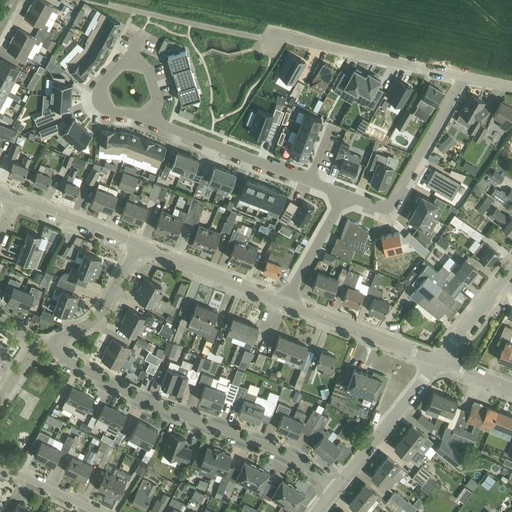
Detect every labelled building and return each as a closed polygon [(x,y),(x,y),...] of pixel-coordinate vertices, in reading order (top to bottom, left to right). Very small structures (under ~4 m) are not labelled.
[(43,0),(33,0),(30,7),(35,9),(48,16),(52,10),(56,12),(58,8),(54,6),(43,0)] [(48,16),(35,9),(30,7),(24,17),(42,27),(47,29),(49,25),(44,23),(48,16)] [(120,22),(101,12),(97,20),(99,21),(97,25),(114,34),(120,22)] [(108,45),(114,34),(97,25),(95,29),(93,28),(89,35),(108,45)] [(47,35),(53,38),(57,30),(51,27),(49,31),(47,35)] [(13,39),(31,48),(34,42),(38,44),(41,40),(36,38),(18,28),(13,39)] [(108,46),(108,45),(89,35),(85,42),(86,43),(84,48),(100,59),(107,46),(108,46)] [(43,43),(42,44),(52,49),(56,41),(46,36),(46,37),(45,37),(43,41),(42,43),(43,43)] [(7,49),(25,59),(29,61),(31,57),(27,55),(31,48),(13,39),(7,49)] [(89,71),(100,59),(84,48),(80,52),(79,51),(73,56),(89,71)] [(192,63),(188,50),(170,55),(174,69),(175,69),(180,87),(184,101),(202,95),(198,82),(192,63)] [(306,62),(291,54),(279,74),(293,83),(306,62)] [(89,71),(73,56),(68,62),(69,64),(66,67),(80,81),(89,71)] [(2,58),(0,61),(0,72),(15,81),(18,74),(24,77),(27,73),(21,69),(2,58)] [(53,59),(46,66),(51,71),(57,64),(53,59)] [(323,61),(315,74),(328,82),(336,69),(323,61)] [(344,72),(333,90),(340,94),(343,90),(355,97),(368,72),(366,75),(362,73),(362,72),(356,68),(356,70),(354,69),(350,76),(344,72)] [(41,74),(35,71),(31,78),(37,81),(41,74)] [(0,72),(0,87),(19,98),(21,96),(9,90),(15,81),(0,72)] [(366,104),(373,108),(383,90),(377,86),(381,79),(379,78),(380,77),(374,74),(373,75),(368,72),(355,97),(357,93),(369,100),(366,104)] [(53,76),(51,95),(71,96),(72,84),(64,83),(65,77),(53,76)] [(297,97),(304,84),(298,80),(291,93),(297,97)] [(399,80),(388,98),(401,106),(412,87),(399,80)] [(417,105),(430,113),(434,105),(435,105),(443,92),(429,83),(421,97),(417,105)] [(306,101),(323,95),(321,88),(314,90),(313,86),(302,89),(306,101)] [(19,98),(0,87),(0,102),(2,103),(7,94),(18,101),(19,98)] [(277,100),(285,103),(287,97),(279,94),(277,100)] [(34,117),(37,125),(61,115),(62,108),(70,109),(71,96),(51,95),(50,110),(34,117)] [(466,129),(474,134),(480,124),(489,110),(482,106),(484,102),(472,95),(467,103),(465,103),(460,112),(472,119),(466,129)] [(381,106),(385,109),(389,102),(385,100),(381,106)] [(500,125),(506,129),(511,118),(511,107),(501,101),(494,114),(503,119),(500,125)] [(258,109),(249,132),(265,138),(271,121),(279,123),(284,111),(276,107),(273,115),(258,109)] [(396,126),(403,130),(413,112),(406,108),(396,126)] [(301,123),(318,129),(322,119),(304,112),(301,123)] [(358,126),(355,130),(362,134),(364,130),(369,121),(362,117),(358,126)] [(63,120),(39,130),(42,138),(59,131),(70,141),(62,150),(62,151),(83,126),(74,118),(69,124),(63,120)] [(24,125),(17,122),(14,127),(21,130),(24,125)] [(297,132),(314,139),(318,129),(301,123),(297,132)] [(2,142),(4,136),(14,140),(18,131),(0,124),(0,145),(1,142),(2,142)] [(472,138),(479,142),(487,128),(480,124),(474,134),(472,138)] [(92,134),(83,126),(62,151),(67,152),(69,153),(75,145),(80,149),(92,134)] [(114,131),(101,130),(99,150),(104,150),(104,152),(112,152),(114,131)] [(114,131),(112,152),(120,153),(120,151),(124,151),(129,132),(114,131)] [(142,137),(129,132),(124,151),(127,153),(127,154),(134,157),(142,137)] [(293,142),(310,149),(314,139),(297,132),(293,142)] [(154,142),(142,137),(134,157),(142,160),(143,158),(147,160),(154,142)] [(16,158),(20,144),(15,142),(13,141),(8,155),(16,158)] [(444,153),(450,147),(444,141),(437,147),(444,153)] [(166,147),(154,142),(147,160),(151,162),(151,163),(159,166),(166,147)] [(295,155),(306,159),(310,149),(293,142),(289,152),(291,153),(295,155)] [(349,145),(341,142),(334,159),(342,162),(338,170),(353,176),(361,156),(347,151),(349,145)] [(382,187),(385,188),(393,167),(385,164),(388,156),(379,153),(375,151),(372,150),(366,166),(375,169),(370,182),(374,184),(373,185),(381,188),(382,187)] [(188,155),(177,151),(171,166),(182,170),(188,155)] [(69,153),(67,152),(62,164),(70,166),(70,165),(73,157),(74,155),(69,153)] [(434,156),(430,154),(427,159),(437,163),(440,158),(441,156),(435,154),(434,156)] [(199,159),(188,155),(182,170),(180,175),(191,179),(191,178),(199,181),(201,175),(194,173),(199,159)] [(21,164),(13,161),(9,172),(23,178),(28,166),(27,166),(30,158),(24,156),(21,164)] [(85,162),(73,157),(70,165),(82,169),(85,162)] [(38,170),(33,182),(46,187),(53,168),(41,163),(38,170)] [(94,167),(93,167),(86,179),(93,183),(100,171),(102,167),(96,164),(94,167)] [(472,165),(469,171),(474,174),(478,169),(472,165)] [(219,185),(225,170),(214,166),(208,181),(219,185)] [(77,169),(72,167),(62,193),(75,197),(79,185),(72,182),(77,169)] [(461,183),(435,168),(426,184),(452,199),(461,183)] [(160,177),(166,179),(169,171),(163,169),(160,177)] [(230,190),(231,187),(236,174),(225,170),(219,185),(230,190)] [(504,177),(495,170),(490,176),(499,184),(504,177)] [(454,177),(461,181),(465,174),(458,171),(454,177)] [(131,175),(123,172),(118,186),(125,189),(131,175)] [(125,189),(133,192),(138,178),(131,175),(125,189)] [(247,178),(240,196),(250,200),(257,182),(247,178)] [(161,185),(154,182),(148,197),(156,200),(157,197),(161,185)] [(267,186),(257,182),(250,200),(260,204),(267,186)] [(101,208),(103,203),(107,191),(109,187),(99,183),(97,187),(90,204),(101,208)] [(163,199),(168,187),(162,185),(161,185),(157,197),(163,199)] [(267,186),(260,204),(270,207),(276,190),(267,186)] [(483,190),(475,186),(472,190),(480,195),(483,190)] [(107,191),(103,203),(101,208),(111,212),(117,195),(116,195),(118,190),(110,187),(108,191),(107,191)] [(490,195),(495,198),(500,190),(495,187),(490,195)] [(276,190),(270,207),(280,211),(287,193),(277,190),(276,190)] [(441,212),(446,202),(436,196),(433,202),(422,195),(421,197),(419,196),(416,201),(418,203),(415,207),(430,216),(435,208),(441,212)] [(482,214),(493,199),(488,196),(477,210),(482,214)] [(193,198),(190,204),(188,209),(194,211),(199,199),(193,197),(193,198)] [(137,203),(127,199),(121,215),(131,219),(137,203)] [(199,199),(194,211),(201,214),(205,201),(199,199)] [(304,225),(314,207),(303,201),(300,206),(290,200),(279,219),(287,223),(290,218),(304,225)] [(137,203),(131,219),(141,223),(148,207),(137,203)] [(458,209),(451,204),(448,209),(456,213),(458,209)] [(424,226),(430,216),(415,207),(412,212),(410,211),(407,216),(409,218),(408,219),(421,227),(419,228),(418,228),(412,234),(425,246),(431,240),(429,238),(433,233),(424,226)] [(503,223),(501,226),(511,234),(511,216),(510,215),(508,217),(496,207),(491,213),(503,223)] [(172,213),(162,210),(155,228),(165,232),(172,213)] [(172,213),(165,232),(176,236),(182,220),(184,221),(187,212),(180,210),(178,215),(172,213)] [(227,222),(225,221),(221,229),(229,233),(235,218),(237,214),(231,212),(231,211),(227,222)] [(464,221),(455,215),(450,221),(459,227),(464,221)] [(348,240),(346,245),(363,251),(369,237),(368,236),(368,237),(366,236),(368,230),(358,226),(357,225),(358,223),(348,219),(341,238),(348,240)] [(202,247),(204,242),(210,228),(199,224),(192,243),(202,247)] [(472,226),(467,233),(479,241),(484,234),(472,226)] [(271,242),(278,230),(272,227),(266,238),(271,242)] [(210,228),(204,242),(202,247),(213,251),(220,232),(210,228)] [(250,235),(233,229),(228,241),(235,244),(229,257),(240,261),(247,242),(250,235)] [(17,260),(35,267),(42,248),(37,246),(41,236),(28,231),(17,260)] [(399,231),(381,235),(386,254),(403,250),(399,231)] [(425,246),(412,234),(409,231),(404,236),(404,237),(408,241),(425,257),(429,250),(425,246)] [(448,242),(440,236),(436,242),(438,243),(443,246),(444,247),(446,249),(449,243),(448,242)] [(479,257),(489,264),(498,252),(489,245),(488,245),(483,240),(473,252),(479,257)] [(247,242),(240,261),(250,265),(257,246),(247,242)] [(300,252),(304,246),(298,243),(295,249),(300,252)] [(66,257),(70,247),(62,244),(58,254),(66,257)] [(351,261),(350,261),(341,257),(344,250),(333,245),(331,251),(341,255),(340,257),(351,262),(351,261)] [(81,262),(93,267),(100,270),(101,267),(99,266),(102,259),(85,252),(78,250),(77,255),(83,257),(81,262)] [(288,267),(293,253),(286,250),(283,257),(270,252),(263,270),(278,275),(282,265),(288,267)] [(325,252),(322,260),(334,264),(337,256),(325,252)] [(448,280),(460,289),(467,280),(468,280),(469,280),(468,280),(477,269),(478,269),(466,259),(461,265),(456,262),(449,270),(442,264),(437,271),(428,263),(427,263),(444,277),(448,281),(448,280)] [(72,266),(69,273),(67,280),(76,283),(81,285),(84,276),(94,280),(96,272),(99,273),(100,270),(93,267),(81,262),(78,268),(72,266)] [(441,281),(444,277),(427,263),(412,283),(417,287),(410,295),(411,296),(418,302),(425,293),(429,296),(434,289),(436,290),(441,285),(439,284),(441,282),(441,281)] [(347,272),(342,286),(347,288),(343,300),(358,305),(363,292),(354,288),(360,273),(348,269),(347,272)] [(342,286),(347,272),(341,270),(340,270),(337,279),(328,275),(322,292),(332,296),(337,284),(342,286)] [(39,282),(43,273),(37,271),(33,280),(39,282)] [(43,277),(50,280),(52,274),(46,271),(43,277)] [(328,275),(318,272),(316,277),(312,288),(322,292),(328,275)] [(18,287),(21,281),(10,277),(5,291),(10,293),(7,303),(14,305),(13,308),(16,309),(24,289),(18,287)] [(76,283),(67,280),(60,277),(57,284),(73,291),(76,283)] [(139,287),(144,289),(160,297),(162,294),(158,291),(161,285),(145,277),(139,287)] [(434,289),(429,296),(425,293),(418,302),(432,313),(438,318),(445,309),(450,313),(454,309),(461,301),(455,296),(454,296),(460,289),(448,280),(448,281),(444,277),(441,281),(441,282),(439,284),(441,285),(436,290),(434,289)] [(366,296),(373,298),(368,309),(383,315),(389,302),(380,298),(383,290),(370,285),(366,296)] [(29,292),(24,289),(16,309),(19,310),(20,308),(27,311),(31,301),(37,304),(42,290),(32,286),(29,292)] [(79,296),(72,293),(60,289),(55,287),(54,292),(60,294),(58,300),(70,304),(77,307),(78,304),(76,303),(79,296)] [(160,297),(144,289),(139,287),(134,296),(151,305),(154,299),(158,302),(160,297)] [(177,293),(173,302),(172,304),(178,307),(183,295),(177,293)] [(77,307),(70,304),(58,300),(55,305),(49,303),(48,307),(54,310),(53,310),(71,317),(74,310),(76,310),(77,307)] [(196,303),(189,322),(200,326),(207,307),(196,303)] [(123,317),(144,328),(146,324),(142,322),(145,316),(128,307),(123,317)] [(217,311),(207,307),(200,326),(210,330),(217,311)] [(43,309),(42,310),(40,316),(52,321),(55,314),(43,309)] [(118,327),(134,336),(137,330),(142,332),(144,328),(123,317),(118,327)] [(233,317),(228,331),(225,339),(231,341),(234,333),(240,336),(246,322),(233,317)] [(246,322),(240,336),(247,338),(244,346),(250,348),(253,341),(258,327),(246,322)] [(170,327),(163,323),(158,333),(165,337),(170,327)] [(179,342),(183,330),(177,328),(173,340),(179,342)] [(279,335),(273,350),(271,357),(276,359),(279,353),(287,356),(293,340),(279,335)] [(113,338),(107,349),(125,358),(128,352),(133,354),(135,350),(130,347),(131,347),(113,338)] [(135,343),(145,348),(148,344),(148,343),(138,338),(135,343)] [(208,353),(213,341),(206,339),(202,351),(208,353)] [(0,354),(3,357),(10,346),(0,340),(0,354)] [(174,356),(178,344),(168,340),(164,353),(174,356)] [(216,340),(209,357),(214,359),(216,353),(219,354),(223,343),(216,340)] [(293,340),(287,356),(295,359),(293,365),(298,367),(301,361),(307,346),(293,340)] [(511,362),(511,342),(506,340),(503,348),(502,347),(497,358),(511,364),(511,362)] [(125,358),(107,349),(101,359),(119,369),(124,371),(126,366),(122,364),(125,358)] [(241,359),(247,362),(253,353),(245,349),(241,359)] [(321,351),(316,364),(325,367),(322,374),(328,376),(330,369),(331,369),(336,357),(321,351)] [(261,365),(265,354),(259,352),(255,363),(261,365)] [(197,354),(193,367),(200,370),(205,357),(197,354)] [(212,361),(205,358),(203,365),(209,368),(212,361)] [(146,369),(154,373),(158,365),(151,361),(146,369)] [(178,371),(168,367),(161,385),(171,389),(178,371)] [(310,385),(309,384),(315,369),(309,367),(300,389),(307,392),(310,385)] [(300,389),(303,382),(307,370),(301,368),(294,387),(300,389)] [(355,418),(360,405),(374,411),(387,376),(373,371),(372,375),(354,368),(347,386),(336,382),(328,402),(355,418)] [(140,369),(137,375),(143,378),(146,372),(140,369)] [(178,371),(171,389),(182,393),(188,375),(178,371)] [(276,379),(278,374),(271,371),(269,377),(276,379)] [(199,382),(205,384),(199,399),(210,403),(218,382),(217,381),(218,380),(213,378),(213,377),(202,372),(199,382)] [(223,383),(223,384),(218,382),(210,403),(220,407),(223,400),(232,403),(239,385),(229,381),(228,385),(223,383)] [(248,390),(258,393),(260,385),(250,383),(248,390)] [(239,385),(232,403),(241,406),(238,413),(248,417),(257,394),(247,391),(248,388),(239,385)] [(81,397),(83,393),(72,387),(62,406),(73,412),(81,397)] [(321,392),(322,399),(330,397),(329,390),(321,392)] [(296,391),(294,396),(300,399),(302,393),(296,391)] [(440,411),(444,400),(445,395),(433,391),(427,406),(440,411)] [(83,393),(81,397),(73,412),(84,418),(94,399),(83,393)] [(257,394),(248,417),(259,421),(262,412),(271,415),(276,402),(257,395),(257,394)] [(443,419),(445,413),(452,415),(457,417),(461,408),(455,406),(458,400),(445,395),(444,400),(440,411),(437,417),(443,419)] [(474,401),(469,411),(461,408),(457,417),(453,429),(447,443),(457,450),(458,450),(461,440),(473,444),(479,427),(482,421),(491,424),(492,424),(496,415),(497,410),(474,401)] [(276,410),(283,413),(277,428),(287,432),(296,410),(296,409),(293,417),(288,414),(291,407),(279,402),(276,410)] [(105,404),(94,424),(105,429),(115,410),(105,404)] [(313,426),(324,407),(319,404),(316,410),(313,409),(306,422),(313,426)] [(313,426),(321,431),(329,417),(321,413),(324,407),(313,426)] [(57,416),(60,411),(54,408),(51,413),(57,416)] [(105,429),(116,435),(126,416),(115,410),(105,429)] [(297,436),(299,432),(304,421),(303,421),(306,414),(296,410),(287,432),(297,436)] [(496,415),(492,424),(511,432),(511,415),(497,410),(496,415)] [(417,419),(425,425),(432,431),(435,424),(421,413),(417,419)] [(138,420),(129,437),(139,442),(148,425),(138,420)] [(404,435),(424,452),(433,441),(425,435),(412,424),(404,435)] [(90,433),(93,427),(87,425),(84,431),(90,433)] [(148,425),(139,442),(149,447),(158,430),(148,425)] [(447,444),(447,443),(453,429),(447,427),(446,426),(441,439),(442,439),(447,444)] [(313,446),(322,453),(325,449),(332,440),(327,437),(331,433),(327,429),(324,434),(323,433),(313,446)] [(44,460),(52,444),(47,442),(50,436),(40,430),(32,444),(38,446),(34,455),(44,460)] [(191,449),(186,447),(185,447),(184,447),(184,448),(183,448),(182,448),(185,439),(171,433),(163,453),(161,460),(175,465),(178,459),(178,457),(187,461),(191,449)] [(67,452),(74,437),(68,435),(61,449),(62,449),(67,452)] [(408,456),(415,463),(418,465),(422,460),(419,458),(424,452),(404,435),(395,446),(407,457),(408,456)] [(93,436),(91,441),(98,444),(101,439),(93,436)] [(67,452),(64,458),(69,460),(65,470),(75,475),(82,459),(77,457),(80,451),(76,449),(77,447),(71,444),(74,438),(74,437),(67,452)] [(111,444),(115,446),(117,447),(121,441),(114,437),(111,444)] [(442,439),(435,449),(452,462),(456,465),(463,456),(456,451),(457,450),(447,443),(447,444),(442,439)] [(325,449),(322,453),(330,460),(337,453),(344,458),(351,449),(340,440),(337,444),(332,440),(325,449)] [(109,458),(115,446),(111,444),(109,443),(103,455),(109,458)] [(54,465),(59,455),(61,450),(61,449),(52,444),(44,460),(54,465)] [(207,475),(211,476),(221,452),(219,451),(220,449),(214,447),(214,449),(207,447),(200,465),(210,469),(207,475)] [(93,460),(99,463),(105,451),(98,448),(93,460)] [(221,452),(211,476),(215,478),(218,472),(223,474),(214,497),(221,499),(229,479),(233,467),(227,465),(231,455),(221,452)] [(144,453),(141,459),(147,462),(150,457),(144,453)] [(380,465),(392,475),(396,469),(401,473),(404,469),(399,465),(400,465),(388,455),(380,465)] [(82,459),(75,475),(85,480),(92,464),(82,459)] [(141,473),(147,462),(141,459),(135,470),(141,473)] [(233,467),(229,479),(235,482),(236,479),(248,485),(257,466),(245,461),(240,471),(233,467)] [(104,468),(106,469),(98,486),(108,491),(117,473),(119,468),(107,462),(104,468)] [(371,476),(383,485),(384,485),(388,489),(396,480),(391,476),(392,475),(380,465),(371,476)] [(416,471),(427,480),(432,473),(421,465),(416,471)] [(257,466),(248,485),(260,490),(258,496),(263,499),(264,496),(270,485),(264,482),(269,472),(257,466)] [(117,473),(108,491),(118,496),(127,478),(129,479),(131,474),(119,468),(117,473)] [(428,493),(434,486),(427,480),(416,471),(412,477),(422,485),(420,486),(428,493)] [(483,479),(491,485),(495,479),(487,474),(483,479)] [(472,490),(478,483),(471,477),(465,484),(472,490)] [(139,487),(131,502),(145,509),(152,494),(152,493),(156,484),(151,482),(144,478),(139,487)] [(205,490),(208,481),(199,479),(196,488),(205,490)] [(282,479),(279,484),(276,489),(270,485),(264,496),(270,499),(272,496),(283,503),(294,486),(282,479)] [(185,490),(188,485),(180,481),(178,487),(185,490)] [(365,483),(357,493),(361,496),(369,503),(370,503),(375,498),(379,501),(382,497),(377,493),(378,493),(365,483)] [(290,508),(287,511),(301,511),(306,507),(299,503),(305,494),(294,486),(283,503),(290,508)] [(202,501),(205,492),(195,489),(192,497),(202,501)] [(390,496),(402,507),(408,511),(411,511),(417,506),(408,499),(407,500),(395,490),(390,496)] [(369,503),(361,496),(357,493),(349,503),(360,511),(368,511),(365,509),(370,503),(369,503)] [(395,511),(397,511),(402,507),(390,496),(385,503),(395,511)] [(168,504),(173,507),(170,511),(183,511),(184,511),(187,504),(172,497),(168,504)] [(152,511),(162,511),(167,503),(157,498),(150,511),(152,511)] [(30,511),(31,511),(24,508),(25,506),(18,502),(13,511),(30,511)]
